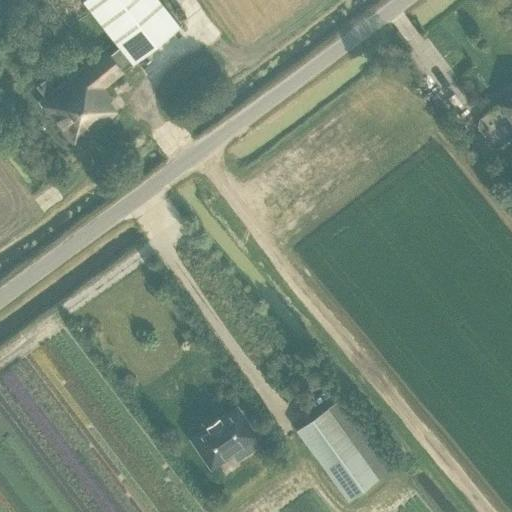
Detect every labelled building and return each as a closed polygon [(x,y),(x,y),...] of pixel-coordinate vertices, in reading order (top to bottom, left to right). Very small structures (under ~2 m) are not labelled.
[(180,24),(160,0),(82,0),(120,46),(109,55),(119,67),(130,58),(133,62),(180,24)] [(441,39),(461,58),(472,47),(451,28),(441,39)] [(113,99),(106,88),(124,73),(119,67),(109,55),(104,48),(55,87),(46,78),(37,86),(43,96),(37,101),(74,146),(117,112),(110,102),(113,99)] [(511,93),(499,104),(511,120),(511,93)] [(393,468),(343,396),(329,406),(297,429),(348,501),(379,478),(393,468)] [(191,438),(211,468),(233,453),(237,460),(259,445),(254,439),(258,436),(237,406),(220,418),(219,417),(217,418),(219,421),(211,426),(209,424),(208,425),(208,426),(191,438)]
